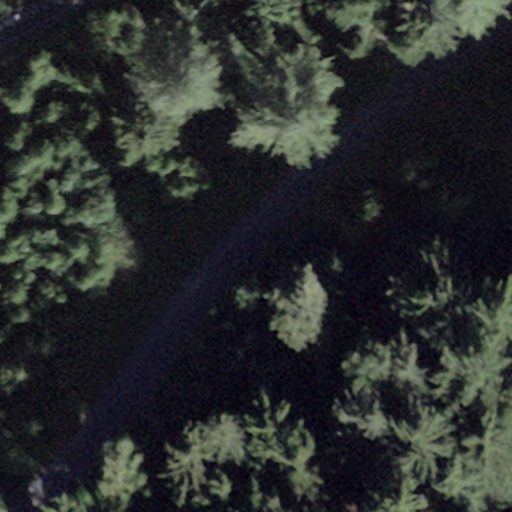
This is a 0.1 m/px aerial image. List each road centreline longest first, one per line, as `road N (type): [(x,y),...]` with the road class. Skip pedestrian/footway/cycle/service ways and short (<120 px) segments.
road 1 (track): [(401,83),(16,511)]
road 2 (track): [(511,24),(401,83)]
